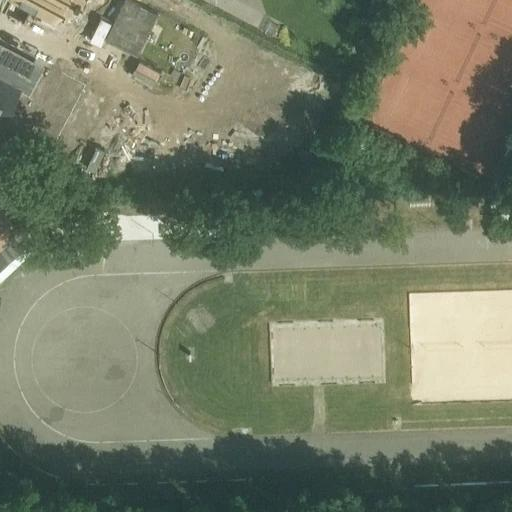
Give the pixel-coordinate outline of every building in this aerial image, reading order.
[(35,7),(20,0),(10,0),(3,15),(24,26),(35,7)] [(27,0),(53,13),(60,0),(68,0),(73,2),(74,0),(27,0)] [(460,137),(510,138),(510,120),(511,120),(511,16),(466,16),(511,41),(504,55),(506,56),(493,78),(453,78),(453,83),(476,96),(477,85),(495,85),(495,87),(486,104),(459,103),(459,100),(448,100),(448,132),(460,132),(460,137)] [(0,97),(9,80),(29,90),(41,67),(0,46),(0,97)] [(132,71),(125,87),(51,53),(21,116),(64,136),(58,148),(133,183),(176,91),(132,71)] [(198,168),(279,165),(278,134),(197,137),(198,168)] [(69,197),(57,208),(65,217),(78,206),(69,197)] [(0,239),(16,225),(1,209),(0,210),(0,239)]
